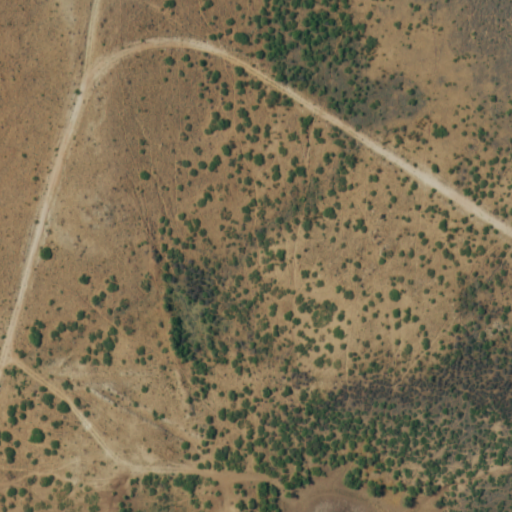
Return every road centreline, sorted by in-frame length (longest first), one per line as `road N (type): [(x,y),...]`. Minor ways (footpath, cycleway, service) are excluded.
road 1 (residential): [(511,227),(224,46),(183,35),(138,38),(92,69),(80,89)]
road 2 (track): [(0,362),(68,108),(80,89),(96,0)]
road 3 (residential): [(291,511),(285,481),(132,464),(105,511)]
road 4 (residential): [(7,346),(132,464)]
